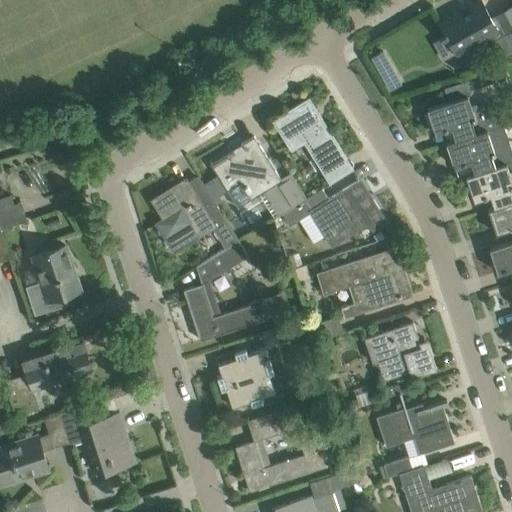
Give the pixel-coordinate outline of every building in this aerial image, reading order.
[(447,34),(457,52),(497,29),(480,0),(478,0),(440,22),(445,31),(441,33),(443,36),(447,34)] [(493,14),(503,30),(490,38),(499,54),(511,46),(511,4),(511,3),(493,14)] [(394,71),(384,77),(391,89),(401,84),(394,71)] [(427,108),(435,132),(458,125),(461,137),(462,137),(486,129),(511,120),(511,105),(495,112),(491,98),(470,105),(467,95),(427,108)] [(309,136),(319,153),(313,157),(329,183),(335,179),(329,169),(347,158),(309,97),(299,103),(272,120),(283,137),(289,148),(309,136)] [(446,141),(455,166),(477,159),(481,170),(481,171),(506,163),(508,162),(502,144),(510,141),(504,124),(511,121),(511,120),(486,129),(462,137),(461,137),(446,141)] [(241,144),(242,146),(212,165),(237,206),(276,182),(291,206),(298,202),(306,197),(290,172),(280,178),(254,136),(241,144)] [(466,175),(474,200),(496,192),(500,204),(511,200),(511,170),(509,172),(506,163),(481,171),(481,170),(466,175)] [(163,217),(156,222),(165,237),(190,221),(199,235),(213,226),(226,247),(238,240),(208,192),(198,198),(186,178),(170,187),(172,191),(155,201),(153,198),(152,199),(163,217)] [(311,210),(333,244),(368,222),(372,228),(385,220),(373,201),(371,202),(357,181),(311,210)] [(0,226),(0,228),(27,219),(21,200),(0,206),(0,226)] [(488,208),(496,232),(511,227),(511,200),(500,204),(488,208)] [(291,206),(274,217),(278,232),(306,215),(298,202),(291,206)] [(0,226),(0,255),(8,254),(9,258),(10,258),(0,226)] [(196,265),(201,283),(183,289),(200,339),(291,309),(285,290),(248,302),(248,305),(218,314),(207,280),(247,255),(238,240),(226,247),(196,265)] [(497,272),(511,267),(511,240),(489,247),(497,272)] [(36,311),(64,302),(62,295),(79,289),(65,244),(33,254),(42,282),(28,287),(36,311)] [(349,285),(354,302),(340,306),(344,316),(387,302),(386,301),(412,292),(411,289),(409,290),(402,268),(404,267),(397,246),(378,252),(317,272),(323,295),(335,291),(336,289),(349,285)] [(314,340),(343,330),(338,315),(309,325),(314,340)] [(280,343),(304,336),(299,321),(276,329),(280,343)] [(378,360),(384,379),(409,371),(411,376),(417,374),(436,368),(428,343),(421,345),(413,321),(365,337),(373,362),(378,360)] [(22,358),(26,373),(4,380),(15,416),(39,408),(32,386),(91,367),(82,339),(94,335),(22,358)] [(232,406),(243,403),(250,400),(252,405),(263,402),(262,397),(275,393),(269,375),(274,373),(270,360),(265,362),(261,350),(248,355),(246,349),(234,353),(236,358),(218,364),(222,375),(217,377),(221,390),(226,388),(232,406)] [(377,416),(386,446),(414,437),(419,452),(455,441),(450,428),(448,429),(440,405),(447,402),(446,399),(407,412),(403,401),(396,403),(398,409),(377,416)] [(89,420),(84,405),(61,412),(70,442),(71,445),(88,439),(98,472),(135,460),(119,411),(89,420)] [(254,439),(235,446),(249,490),(330,464),(319,432),(299,438),(304,452),(270,463),(262,437),(287,429),(281,408),(247,419),(254,439)] [(61,412),(44,418),(49,432),(0,448),(0,482),(19,476),(19,474),(45,465),(46,468),(48,467),(42,450),(70,442),(61,412)] [(413,468),(409,455),(384,463),(388,476),(399,472),(413,468)] [(424,465),(413,468),(399,472),(411,511),(470,511),(482,508),(471,475),(431,487),(424,465)] [(329,475),(333,487),(339,508),(345,506),(339,486),(353,481),(358,496),(364,494),(359,479),(355,467),(329,475)] [(333,487),(313,494),(290,501),(271,507),(272,511),(340,511),(341,511),(339,508),(333,487)]
